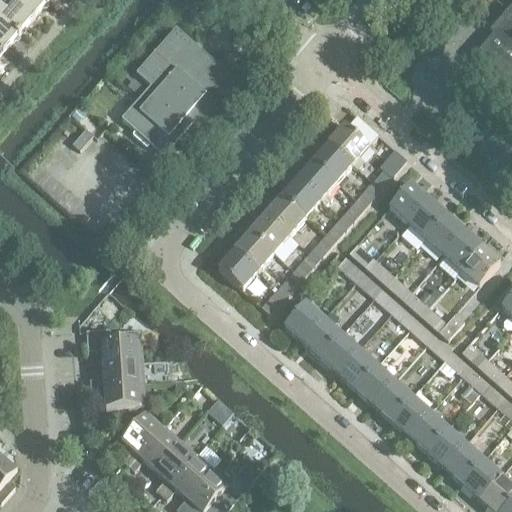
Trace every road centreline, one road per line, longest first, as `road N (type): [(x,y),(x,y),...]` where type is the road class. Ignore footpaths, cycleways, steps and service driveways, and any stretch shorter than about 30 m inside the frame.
road 1 (residential): [(163,258),(168,277),(433,511)]
road 2 (residential): [(163,258),(331,67)]
road 3 (residential): [(511,227),(331,67)]
road 4 (residential): [(24,511),(41,491),(34,331),(0,300)]
